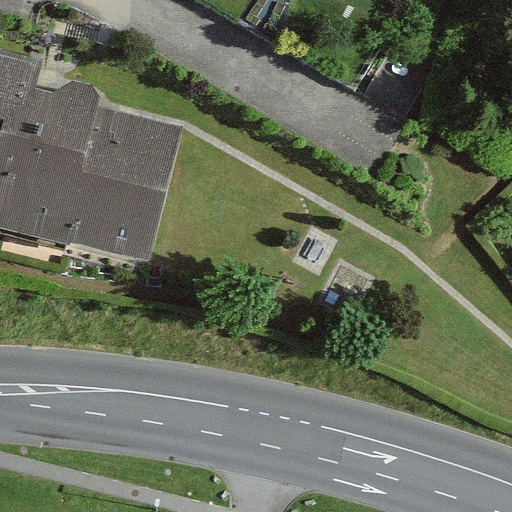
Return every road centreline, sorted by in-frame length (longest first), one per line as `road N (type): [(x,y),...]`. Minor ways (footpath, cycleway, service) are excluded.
road 1 (secondary): [(0,392),(251,424),(511,493)]
road 2 (residential): [(108,0),(384,166)]
